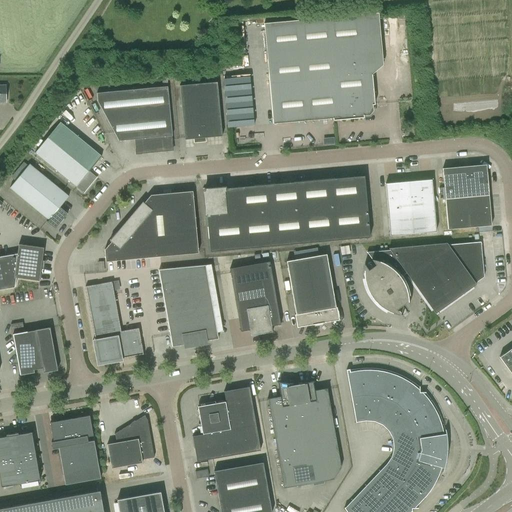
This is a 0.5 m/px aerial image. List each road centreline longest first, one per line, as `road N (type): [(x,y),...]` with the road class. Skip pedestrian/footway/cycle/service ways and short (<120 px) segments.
road 1 (unclassified): [(80,394),(62,265),(67,249),(137,177),(493,147),(509,176),(511,210)]
road 2 (unclassified): [(158,380),(372,341),(439,357)]
road 3 (unclassified): [(0,138),(95,0)]
road 4 (unclassified): [(186,511),(158,380)]
